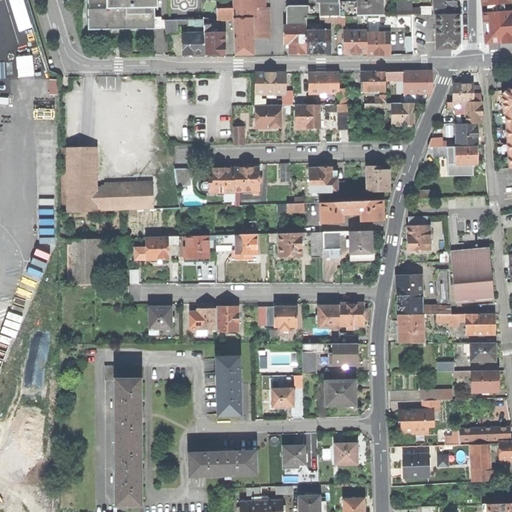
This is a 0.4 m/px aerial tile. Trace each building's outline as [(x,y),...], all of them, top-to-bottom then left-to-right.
[(157,0),(87,0),(88,29),(154,28),(153,8),(158,8),(157,0)] [(358,16),(366,16),(373,16),(382,15),(381,0),(358,0),(358,1),(358,16)] [(436,14),(455,14),(455,0),(434,0),(434,6),(434,14),(436,14)] [(511,11),(504,12),(504,4),(511,3),(511,0),(481,0),(482,6),(487,5),(487,13),(482,13),(484,29),(485,44),(511,41),(511,11)] [(345,16),(358,16),(358,1),(339,1),(339,2),(340,16),(345,16)] [(397,9),(411,9),(411,1),(397,1),(397,9)] [(320,3),(320,16),(337,16),(340,16),(339,2),(320,3)] [(250,7),(250,18),(251,39),(267,38),(266,3),(263,3),(250,4),(250,7)] [(286,14),(288,17),(292,17),(292,21),(295,21),(295,26),(305,26),(305,17),(308,17),(308,6),(289,6),(286,9),(286,14)] [(232,8),(233,18),(250,18),(250,7),(232,8)] [(217,19),(233,18),(232,8),(217,8),(217,19)] [(458,14),(455,14),(436,14),(436,48),(443,48),(455,47),(458,43),(458,14)] [(345,29),(345,16),(340,16),(337,16),(337,23),(337,29),(345,29)] [(286,17),(286,26),(295,26),(295,21),(292,21),(292,17),(288,17),(286,17)] [(250,18),(233,18),(234,54),(251,53),(251,39),(250,18)] [(177,33),(177,26),(177,19),(164,20),(164,30),(170,30),(170,33),(177,33)] [(194,26),(194,33),(196,33),(196,34),(203,34),(203,33),(203,19),(187,19),(187,26),(194,26)] [(297,53),(306,53),(305,31),(305,26),(295,26),(286,26),(284,26),(284,42),(289,42),(289,53),(297,53)] [(323,31),(305,31),(306,53),(318,53),(330,53),(330,31),(326,31),(323,31)] [(367,31),(344,31),(344,39),(344,42),(344,52),(352,52),(359,52),(367,52),(367,33),(367,31)] [(192,54),(204,54),(203,34),(196,34),(196,33),(194,33),(190,33),(190,34),(183,34),(183,55),(192,54)] [(203,33),(203,34),(204,54),(213,54),(224,54),(223,33),(210,33),(203,33)] [(373,33),(367,33),(367,52),(367,55),(377,55),(389,54),(389,33),(373,33)] [(373,72),(362,72),(362,91),(385,91),(385,80),(385,72),(373,72)] [(403,72),(385,72),(385,80),(403,80),(403,72)] [(431,72),(403,72),(403,80),(403,94),(431,93),(431,82),(431,72)] [(321,73),(309,73),(309,93),(333,93),(339,93),(339,89),(339,73),(321,73)] [(260,94),(285,94),(285,91),(285,74),(269,74),(255,74),(255,94),(260,94)] [(454,94),(454,102),(462,102),(465,102),(473,102),(473,94),(473,86),(473,84),(454,85),(454,94)] [(511,88),(507,89),(502,95),(503,113),(505,113),(509,167),(511,167),(511,88)] [(347,89),(339,89),(339,93),(339,104),(347,104),(347,89)] [(292,91),(285,91),(285,94),(260,94),(260,101),(264,101),(264,103),(267,103),(267,105),(280,105),(286,105),(290,105),(292,105),(292,91)] [(256,105),(264,105),(264,103),(264,101),(260,101),(260,94),(255,94),(255,105),(256,105)] [(62,102),(62,212),(153,209),(153,181),(93,184),(93,102),(62,102)] [(466,112),(466,124),(476,123),(482,123),(482,109),(482,102),(473,102),(465,102),(466,112)] [(392,125),(413,125),(413,114),(413,103),(392,103),(392,125)] [(308,128),(319,128),(319,104),(295,105),(295,128),(308,128)] [(348,115),(347,104),(339,104),(337,104),(338,111),(338,116),(348,115)] [(280,127),(280,105),(267,105),(264,105),(256,105),(256,127),(267,127),(280,127)] [(348,130),(348,115),(338,116),(338,130),(348,130)] [(466,124),(456,124),(456,144),(477,143),(476,133),(476,123),(466,124)] [(232,127),(233,145),(243,145),(243,127),(232,127)] [(429,147),(434,147),(441,147),(440,141),(440,138),(431,138),(429,147)] [(449,151),(455,151),(455,146),(454,146),(441,147),(434,147),(434,156),(449,155),(449,151)] [(477,146),(455,146),(455,151),(455,155),(456,164),(478,163),(478,154),(477,146)] [(289,163),(280,163),(281,182),(289,182),(289,163)] [(320,168),(309,169),(309,192),(312,192),(317,192),(332,192),(332,179),(331,172),(331,167),(324,167),(320,167),(320,168)] [(367,167),(367,192),(389,191),(389,181),(389,170),(384,171),(380,171),(380,167),(367,167)] [(223,169),(213,169),(213,179),(213,193),(224,192),(235,192),(234,191),(234,168),(223,169)] [(246,168),(234,168),(234,191),(238,191),(256,190),(259,190),(259,181),(262,181),(262,178),(259,178),(259,168),(246,168)] [(190,169),(174,169),(176,186),(190,186),(190,169)] [(344,179),(338,179),(338,192),(337,192),(338,195),(332,195),(332,202),(345,201),(344,179)] [(203,191),(209,191),(209,182),(203,183),(202,183),(201,185),(201,188),(202,190),(203,191)] [(416,191),(417,198),(429,198),(429,190),(416,191)] [(235,205),(235,192),(224,192),(224,206),(235,206),(235,205)] [(383,200),(320,202),(321,222),(343,221),(343,214),(361,213),(361,221),(383,220),(383,210),(383,200)] [(304,211),(303,203),(287,204),(288,212),(304,211)] [(451,250),(451,252),(463,251),(463,248),(469,247),(468,242),(458,243),(455,215),(448,215),(451,250)] [(408,217),(408,226),(427,225),(426,216),(408,217)] [(408,226),(407,226),(408,237),(408,250),(419,249),(419,252),(422,252),(422,249),(430,249),(430,240),(433,240),(432,230),(429,230),(429,225),(427,225),(408,226)] [(371,231),(350,231),(350,240),(347,240),(347,242),(350,242),(351,253),(367,253),(372,253),(371,242),(371,231)] [(322,232),(310,232),(311,257),(323,257),(322,250),(322,232)] [(340,232),(322,232),(322,250),(340,249),(340,232)] [(304,233),(278,233),(279,256),(289,256),(301,256),(301,235),(304,235),(304,233)] [(251,254),(256,254),(256,234),(235,234),(235,254),(232,254),(232,258),(235,257),(235,259),(242,259),(251,259),(251,254)] [(208,235),(186,236),(187,258),(198,257),(209,257),(208,235)] [(228,244),(228,235),(216,235),(216,248),(228,248),(228,244)] [(161,259),(168,259),(168,244),(168,238),(145,238),(145,248),(146,259),(151,259),(161,259)] [(69,284),(99,284),(99,240),(69,240),(69,284)] [(454,301),(492,298),(487,248),(463,251),(451,252),(450,252),(451,261),(454,301)] [(208,284),(217,284),(216,265),(208,265),(208,284)] [(128,284),(137,284),(137,270),(128,270),(128,284)] [(437,303),(450,302),(449,270),(437,270),(437,303)] [(397,314),(422,314),(422,305),(421,275),(397,276),(397,314)] [(363,303),(340,303),(340,306),(340,326),(347,326),(347,329),(354,329),(354,326),(363,326),(363,320),(367,320),(367,314),(367,309),(363,309),(363,303)] [(450,314),(450,305),(422,305),(422,314),(426,314),(436,314),(450,314)] [(228,306),(216,307),(216,309),(216,329),(216,331),(238,331),(238,322),(239,322),(239,315),(238,315),(238,306),(228,306)] [(340,327),(340,326),(340,306),(328,306),(319,306),(319,313),(316,313),(316,320),(319,320),(319,327),(340,327)] [(158,329),(171,329),(171,307),(159,307),(149,307),(149,329),(150,329),(158,329)] [(205,329),(216,329),(216,309),(214,309),(214,307),(208,307),(206,307),(206,309),(197,309),(197,329),(205,329)] [(266,325),(266,307),(258,307),(258,325),(266,325)] [(283,307),(273,307),(274,325),(274,327),(280,327),(280,331),(289,331),(289,327),(296,327),(296,307),(283,307)] [(422,323),(422,314),(397,314),(397,323),(397,343),(409,343),(420,343),(422,343),(422,323)] [(466,334),(493,334),(493,325),(493,314),(466,314),(466,321),(466,334)] [(302,331),(302,344),(316,344),(316,330),(302,331)] [(328,335),(328,344),(332,344),(340,344),(340,335),(328,335)] [(340,335),(340,344),(355,344),(355,335),(340,335)] [(477,361),(495,361),(495,352),(495,343),(477,343),(477,361)] [(329,365),(357,364),(357,354),(357,344),(355,344),(340,344),(332,344),(332,352),(332,356),(329,356),(329,365)] [(409,344),(388,344),(388,354),(388,364),(409,364),(409,349),(409,344)] [(316,365),(315,352),(302,352),(302,365),(316,365)] [(218,415),(240,414),(240,410),(238,357),(216,358),(218,415)] [(437,371),(454,371),(455,371),(455,363),(437,363),(437,371)] [(316,373),(316,365),(302,365),(302,373),(316,373)] [(105,379),(112,379),(133,379),(133,366),(104,366),(105,379)] [(471,391),(497,391),(497,380),(497,371),(471,371),(471,375),(471,391)] [(294,375),(296,388),(305,387),(303,374),(294,375)] [(112,379),(112,442),(139,442),(139,415),(139,379),(133,379),(112,379)] [(354,382),(327,382),(327,405),(338,405),(338,406),(341,406),(345,406),(345,404),(355,404),(354,382)] [(283,407),(293,407),(293,389),(273,389),(273,407),(283,407)] [(439,400),(441,399),(441,389),(421,389),(421,400),(422,400),(439,400)] [(439,410),(439,400),(422,400),(423,410),(399,410),(399,415),(399,421),(401,421),(401,432),(413,432),(413,433),(426,433),(426,426),(433,426),(433,410),(439,410)] [(444,419),(445,429),(459,429),(459,419),(444,419)] [(497,439),(509,439),(509,433),(508,427),(497,428),(497,439)] [(497,440),(497,439),(497,428),(459,429),(459,441),(497,440)] [(459,445),(459,441),(459,429),(445,429),(445,445),(459,445)] [(112,504),(139,504),(139,471),(139,442),(112,442),(112,504)] [(511,442),(498,443),(498,444),(499,452),(499,460),(511,459),(511,442)] [(472,481),(489,480),(489,471),(488,452),(488,444),(471,445),(472,481)] [(498,444),(488,444),(488,452),(499,452),(498,444)] [(345,445),(335,445),(336,464),(357,463),(356,445),(345,445)] [(293,446),(283,447),(284,465),(285,465),(285,469),(297,469),(297,464),(305,464),(304,446),(293,446)] [(255,474),(255,452),(224,453),(189,454),(190,476),(255,474)] [(428,455),(403,455),(403,467),(403,477),(428,477),(428,455)] [(500,470),(489,471),(489,480),(501,480),(500,470)] [(276,494),(293,494),(292,486),(276,487),(276,494)] [(247,496),(259,496),(259,488),(247,488),(247,496)] [(299,508),(299,511),(325,511),(325,502),(319,502),(319,496),(299,497),(299,508)] [(261,511),(261,497),(254,498),(254,502),(239,502),(239,511),(261,511)] [(268,497),(261,497),(261,511),(281,511),(281,501),(268,501),(268,497)] [(343,500),(344,510),(363,509),(363,499),(343,500)] [(511,511),(511,502),(481,503),(481,511),(511,511)]
